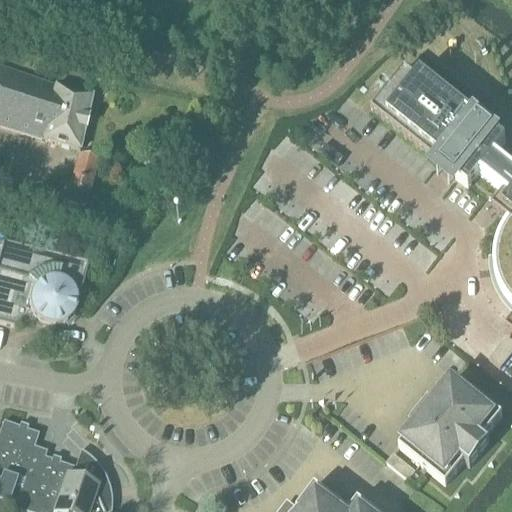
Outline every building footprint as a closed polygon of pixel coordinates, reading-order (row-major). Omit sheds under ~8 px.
[(0,131),(73,153),(89,100),(64,91),(0,71),(0,131)] [(511,322),(505,332),(511,337),(511,179),(491,162),(506,145),(419,76),(415,81),(404,72),(371,113),(468,191),(482,173),(505,193),(491,210),(511,226),(511,322)] [(83,212),(96,165),(76,160),(64,207),(83,212)] [(72,319),(73,317),(74,315),(75,313),(75,311),(76,309),(76,307),(76,305),(76,303),(75,301),(75,299),(74,297),(73,295),(81,290),(88,267),(0,243),(0,326),(13,330),(31,319),(32,321),(34,322),(35,324),(37,325),(40,327),(44,329),(46,330),(48,330),(53,330),(57,330),(59,329),(61,328),(63,328),(65,327),(66,325),(68,324),(70,322),(71,321),(72,319)] [(511,357),(511,344),(506,340),(488,363),(500,372),(511,357)] [(470,471),(489,447),(483,442),(502,419),(455,381),(398,451),(445,489),(464,466),(470,471)] [(322,434),(360,464),(370,451),(333,421),(322,434)] [(31,458),(33,450),(37,437),(2,425),(0,430),(0,507),(7,509),(25,456),(31,458)] [(71,481),(74,472),(73,471),(78,460),(75,457),(67,450),(61,467),(43,461),(45,455),(33,450),(31,458),(38,460),(30,482),(25,480),(14,511),(15,511),(54,511),(66,480),(71,481)] [(407,484),(415,475),(393,457),(385,467),(407,484)] [(108,511),(106,505),(102,494),(96,484),(90,475),(83,466),(78,461),(75,472),(74,472),(71,481),(66,480),(54,511),(108,511)] [(350,511),(345,511),(314,489),(301,506),(296,511),(294,511),(368,511),(357,503),(350,511)]
